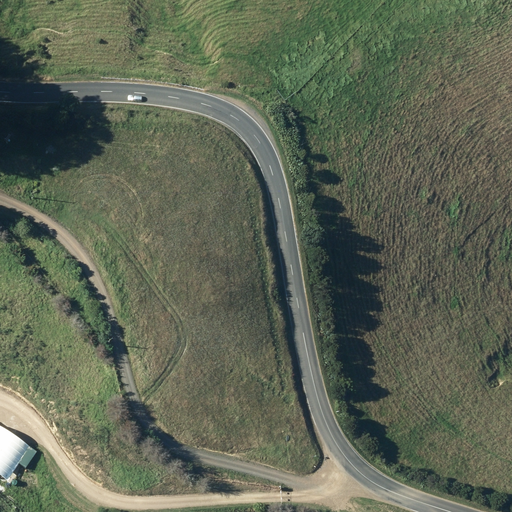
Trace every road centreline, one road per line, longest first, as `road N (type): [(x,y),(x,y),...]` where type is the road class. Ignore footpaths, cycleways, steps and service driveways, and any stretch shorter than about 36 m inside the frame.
road 1 (tertiary): [(0,91),(169,96),(223,110),(244,125),(261,145),(275,187),(320,414),(345,460)]
road 2 (unclassified): [(345,460),(306,481),(186,451),(154,433),(131,393),(85,256),(0,198)]
road 3 (track): [(290,95),(284,83),(291,67),(341,39),(378,0)]
